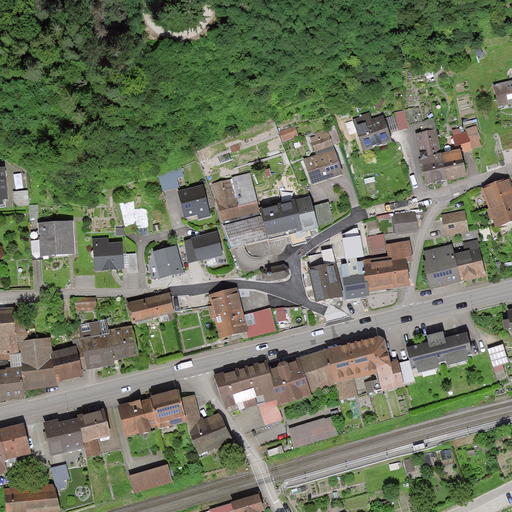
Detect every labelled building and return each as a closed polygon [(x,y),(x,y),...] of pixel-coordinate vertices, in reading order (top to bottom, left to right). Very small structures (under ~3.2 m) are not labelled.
[(511,78),(494,83),(500,106),(511,103),(511,78)] [(385,117),(389,130),(408,124),(404,111),(385,117)] [(372,115),(354,121),(363,148),(376,144),(375,141),(391,135),(389,130),(385,117),(384,115),(373,118),(372,115)] [(294,124),(277,130),(281,140),(298,134),(294,124)] [(435,125),(415,130),(421,154),(441,150),(435,125)] [(467,130),(470,141),(480,138),(477,125),(466,127),(467,130)] [(335,126),(310,135),(315,148),(339,139),(335,126)] [(460,145),(461,150),(471,148),(470,141),(467,130),(453,133),(456,146),(460,145)] [(441,150),(448,178),(467,173),(461,150),(460,145),(456,146),(441,150)] [(333,148),(301,160),(310,183),(342,170),(333,148)] [(441,150),(421,154),(428,182),(448,178),(441,150)] [(248,171),(211,182),(221,218),(259,207),(248,171)] [(511,182),(509,175),(482,185),(497,224),(511,218),(511,182)] [(208,210),(202,187),(178,193),(184,217),(208,210)] [(27,189),(13,190),(14,204),(28,203),(27,189)] [(260,204),(262,210),(268,236),(316,225),(315,222),(312,203),(309,193),(260,204)] [(312,203),(315,222),(333,219),(329,199),(312,203)] [(464,209),(440,215),(444,231),(468,225),(464,209)] [(262,210),(222,221),(230,246),(268,236),(262,210)] [(415,210),(393,213),(395,232),(417,229),(415,210)] [(38,230),(32,230),(34,255),(73,253),(71,217),(37,219),(38,230)] [(384,233),(367,236),(371,257),(388,254),(386,242),(384,233)] [(216,237),(187,243),(191,260),(219,254),(216,237)] [(409,238),(386,242),(388,254),(406,251),(411,251),(409,238)] [(454,246),(462,275),(486,269),(479,240),(454,246)] [(333,245),(323,247),(325,260),(334,258),(336,258),(333,245)] [(122,246),(94,247),(94,271),(122,270),(122,246)] [(454,246),(421,254),(429,284),(462,275),(454,246)] [(163,278),(182,273),(175,248),(157,253),(159,263),(163,278)] [(364,258),(369,291),(406,284),(406,251),(388,254),(371,257),(364,258)] [(325,260),(309,263),(316,299),(341,294),(334,258),(325,260)] [(364,258),(339,264),(345,296),(369,291),(364,258)] [(154,280),(163,278),(159,263),(150,265),(154,280)] [(265,271),(262,271),(263,277),(266,277),(266,281),(285,279),(289,274),(287,267),(283,265),(264,267),(265,271)] [(238,288),(209,295),(211,303),(209,303),(212,315),(215,314),(221,337),(248,331),(244,313),(238,288)] [(170,294),(129,304),(133,320),(158,314),(171,310),(174,309),(170,294)] [(97,296),(74,298),(75,308),(98,306),(97,296)] [(0,350),(10,351),(20,350),(18,336),(18,304),(0,304),(0,350)] [(511,305),(503,307),(506,323),(510,323),(511,333),(511,305)] [(244,313),(248,331),(250,336),(277,329),(271,306),(244,313)] [(171,310),(158,314),(160,319),(172,316),(171,310)] [(106,317),(79,323),(88,364),(137,354),(130,323),(109,327),(106,317)] [(430,338),(406,345),(412,367),(416,366),(417,371),(439,365),(438,361),(446,359),(447,363),(469,357),(468,354),(474,352),(468,329),(449,335),(447,327),(429,333),(430,338)] [(384,328),(327,343),(328,346),(336,377),(351,373),(378,366),(380,375),(366,379),(370,392),(413,381),(407,358),(393,361),(384,328)] [(51,332),(18,336),(20,350),(21,361),(24,386),(57,382),(57,379),(53,347),(51,332)] [(504,341),(488,346),(492,362),(509,358),(504,341)] [(53,347),(57,379),(83,374),(77,343),(53,347)] [(328,346),(302,352),(310,384),(333,378),(336,377),(328,346)] [(20,350),(10,351),(11,363),(21,361),(20,350)] [(302,352),(268,360),(279,398),(279,401),(313,392),(310,384),(302,352)] [(268,360),(215,376),(224,409),(244,403),(245,407),(259,404),(275,398),(279,398),(268,360)] [(0,395),(25,392),(24,386),(21,361),(11,363),(0,364),(0,395)] [(351,373),(336,377),(333,378),(338,398),(356,393),(351,373)] [(151,399),(157,425),(185,419),(181,399),(178,390),(150,396),(151,399)] [(195,396),(181,399),(185,419),(189,431),(199,454),(232,441),(219,415),(201,422),(195,396)] [(275,398),(259,404),(266,425),(282,420),(275,398)] [(151,399),(118,408),(125,437),(158,428),(157,425),(151,399)] [(78,413),(83,436),(98,433),(98,437),(108,435),(107,430),(110,430),(105,407),(78,413)] [(78,413),(44,420),(52,458),(86,451),(85,445),(83,436),(78,413)] [(333,415),(291,426),(296,444),(338,432),(333,415)] [(23,419),(0,424),(0,470),(6,470),(2,456),(30,449),(23,419)] [(487,439),(479,441),(480,448),(488,445),(487,439)] [(85,445),(86,451),(88,460),(101,458),(97,442),(85,445)] [(66,463),(54,466),(58,480),(70,477),(66,463)] [(168,466),(130,476),(135,492),(172,481),(168,466)] [(57,482),(4,486),(5,511),(53,511),(59,511),(57,482)] [(231,500),(235,511),(238,511),(239,511),(259,511),(258,508),(265,506),(259,490),(231,500)] [(235,511),(231,500),(209,508),(210,511),(235,511)]
